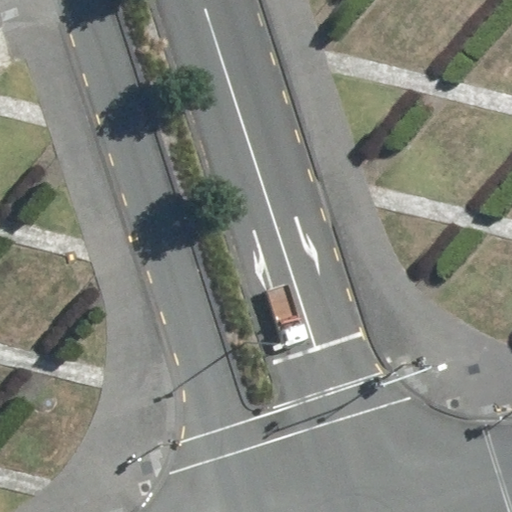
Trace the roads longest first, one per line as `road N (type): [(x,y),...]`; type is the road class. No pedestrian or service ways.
road 1 (unclassified): [(216,0),(391,511)]
road 2 (unclassified): [(241,511),(81,0)]
